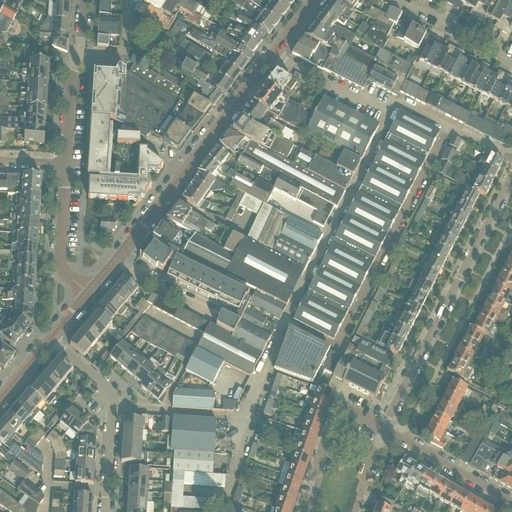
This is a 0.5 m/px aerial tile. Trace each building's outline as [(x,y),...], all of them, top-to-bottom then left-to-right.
[(20,0),(0,0),(0,4),(16,13),(23,2),(20,0)] [(159,0),(139,0),(140,1),(174,20),(180,11),(159,0)] [(183,0),(159,0),(180,11),(188,16),(192,18),(195,14),(198,8),(183,0)] [(225,0),(206,0),(231,14),(236,7),(225,0)] [(225,0),(236,7),(247,14),(248,14),(245,18),(243,20),(246,21),(254,26),(258,29),(266,35),(268,33),(269,34),(278,23),(264,12),(260,9),(248,0),(246,2),(245,4),(242,2),(238,0),(225,0)] [(243,0),(242,2),(245,4),(246,2),(248,0),(260,9),(264,12),(278,23),(286,12),(272,1),(270,0),(243,0)] [(270,0),(272,1),(286,12),(294,1),(293,0),(270,0)] [(350,13),(351,12),(345,7),(335,0),(334,0),(333,2),(332,1),(326,8),(346,23),(349,19),(352,14),(350,13)] [(335,0),(345,7),(351,12),(354,8),(355,6),(359,0),(335,0)] [(461,3),(468,7),(471,0),(455,0),(452,6),(458,9),(461,3)] [(471,16),(477,19),(487,0),(471,0),(468,7),(474,10),(471,16)] [(486,16),(492,20),(502,1),(501,0),(487,0),(477,19),(483,22),(486,16)] [(140,1),(133,13),(169,33),(176,21),(143,3),(140,1)] [(496,29),(502,32),(511,12),(511,6),(509,5),(510,4),(502,1),(492,20),(499,23),(496,29)] [(0,4),(0,7),(0,33),(4,34),(5,33),(16,13),(0,4)] [(54,5),(53,20),(69,21),(70,6),(54,5)] [(101,22),(101,26),(120,27),(121,17),(110,16),(110,6),(99,6),(98,22),(101,22)] [(198,8),(195,14),(202,18),(207,21),(211,13),(199,7),(198,8)] [(321,16),(336,27),(335,26),(338,22),(343,27),(346,23),(326,8),(321,16)] [(371,8),(366,17),(376,22),(391,29),(393,24),(401,28),(403,23),(398,21),(402,14),(390,8),(386,16),(371,8)] [(510,29),(511,30),(511,12),(502,32),(507,35),(510,29)] [(188,17),(187,19),(193,23),(194,21),(198,21),(200,22),(202,18),(195,14),(192,18),(188,16),(188,17)] [(231,14),(229,19),(236,22),(249,29),(248,31),(262,41),(266,35),(258,29),(254,26),(246,21),(243,20),(238,18),(231,14)] [(321,16),(315,24),(340,45),(340,44),(344,47),(345,45),(349,47),(354,37),(336,27),(321,16)] [(40,27),(40,32),(53,33),(53,35),(69,36),(69,21),(53,20),(48,17),(42,27),(40,27)] [(373,27),(363,41),(380,50),(382,51),(388,40),(385,39),(391,29),(376,22),(373,27)] [(339,54),(372,72),(378,61),(375,60),(349,47),(345,45),(344,47),(340,44),(340,45),(315,24),(305,37),(333,51),(339,54)] [(362,24),(357,32),(363,36),(369,28),(362,24)] [(229,25),(227,29),(232,32),(244,37),(257,47),(262,41),(248,31),(246,33),(236,29),(229,25)] [(120,27),(101,26),(100,30),(98,30),(97,47),(97,46),(108,47),(108,36),(119,37),(120,27)] [(420,51),(421,50),(421,51),(429,36),(426,34),(412,26),(404,42),(420,51)] [(407,34),(401,30),(397,37),(403,41),(407,34)] [(53,33),(40,32),(39,37),(52,38),(51,47),(58,50),(67,54),(69,36),(53,35),(53,33)] [(232,32),(230,35),(241,41),(238,45),(240,46),(251,55),(257,47),(244,37),(232,32)] [(201,34),(197,42),(214,52),(218,45),(215,43),(208,40),(209,39),(201,34)] [(209,39),(208,40),(215,43),(218,45),(227,51),(248,63),(253,56),(251,55),(240,46),(238,48),(237,47),(236,48),(223,40),(223,39),(225,37),(219,34),(217,38),(211,34),(209,39)] [(420,51),(416,59),(420,61),(425,64),(424,65),(432,68),(442,49),(435,46),(438,40),(432,37),(430,40),(429,39),(430,36),(429,36),(421,51),(421,50),(420,51)] [(305,37),(292,54),(309,63),(310,59),(318,63),(319,61),(321,62),(322,60),(327,62),(333,51),(305,37)] [(183,41),(177,52),(206,69),(212,58),(183,41)] [(136,46),(131,53),(137,57),(142,49),(136,46)] [(444,74),(445,74),(457,50),(452,47),(449,53),(442,49),(432,68),(439,72),(439,71),(442,72),(444,74)] [(375,60),(378,61),(401,73),(406,63),(406,62),(382,51),(380,50),(375,60)] [(449,78),(457,81),(470,56),(469,56),(466,62),(460,59),(463,53),(457,50),(445,74),(450,76),(449,78)] [(228,61),(226,65),(240,74),(248,63),(227,51),(223,57),(228,61)] [(323,70),(329,73),(339,54),(333,51),(327,62),(323,70)] [(363,90),(367,82),(372,72),(339,54),(329,73),(363,90)] [(462,84),(469,88),(479,69),(472,65),(475,59),(470,56),(457,81),(457,82),(457,81),(462,83),(462,84)] [(408,57),(406,62),(406,63),(413,66),(415,61),(408,57)] [(22,66),(22,72),(48,74),(48,68),(49,68),(50,63),(48,63),(48,62),(31,61),(30,67),(22,66)] [(367,82),(390,94),(401,73),(378,61),(372,72),(367,82)] [(187,62),(181,72),(188,76),(205,86),(205,85),(209,78),(197,71),(198,69),(187,62)] [(135,63),(129,73),(151,86),(157,76),(135,63)] [(397,97),(400,93),(405,82),(413,66),(406,63),(401,73),(390,94),(397,97)] [(479,69),(469,88),(474,91),(482,95),(492,75),(485,72),(488,66),(482,63),(479,69)] [(226,65),(217,76),(233,84),(240,74),(226,65)] [(91,118),(87,177),(89,177),(106,178),(110,119),(115,122),(118,81),(125,81),(125,72),(124,71),(118,67),(115,74),(110,73),(96,73),(96,80),(93,80),(92,96),(95,96),(94,110),(91,110),(91,118)] [(0,82),(8,82),(9,83),(9,78),(7,77),(7,71),(0,70),(0,82)] [(276,71),(265,86),(267,87),(283,99),(286,100),(290,95),(284,91),(286,88),(290,92),(291,91),(297,83),(296,83),(300,75),(295,73),(291,81),(287,78),(286,77),(285,77),(276,71)] [(29,78),(29,84),(47,85),(47,83),(48,83),(49,78),(47,78),(48,74),(22,72),(21,78),(29,78)] [(118,81),(115,122),(129,129),(129,130),(145,140),(150,132),(178,152),(190,133),(203,118),(204,118),(203,117),(179,103),(151,86),(129,73),(125,72),(125,81),(118,81)] [(209,78),(205,85),(210,88),(211,86),(217,90),(223,95),(225,96),(233,84),(217,76),(212,72),(209,78)] [(165,73),(162,79),(173,85),(176,81),(177,80),(165,73)] [(489,97),(495,100),(507,76),(501,73),(498,79),(492,75),(482,95),(489,98),(489,97)] [(162,79),(157,76),(151,86),(179,103),(203,117),(210,107),(198,100),(181,89),(173,85),(162,79)] [(188,76),(183,84),(201,94),(198,100),(201,101),(210,107),(212,109),(213,109),(222,96),(214,91),(210,88),(205,85),(205,86),(188,76)] [(499,103),(506,107),(511,96),(511,85),(510,84),(511,79),(511,78),(507,76),(495,100),(499,102),(499,103)] [(176,81),(173,85),(181,89),(183,85),(176,81)] [(405,95),(411,85),(405,82),(400,93),(405,95)] [(21,90),(20,95),(46,97),(47,91),(48,91),(48,87),(47,86),(47,85),(29,84),(29,90),(21,90)] [(411,98),(416,87),(411,85),(405,95),(411,98)] [(254,103),(267,114),(267,113),(276,118),(278,119),(288,101),(286,100),(283,99),(267,87),(254,103)] [(416,101),(422,90),(416,87),(411,98),(416,101)] [(422,104),(427,93),(422,90),(416,101),(422,104)] [(427,107),(433,96),(427,93),(422,104),(427,107)] [(27,108),(28,108),(45,109),(45,107),(47,106),(47,103),(46,102),(46,97),(20,95),(20,101),(28,102),(27,108)] [(433,110),(438,99),(433,96),(427,107),(433,110)] [(324,98),(314,118),(306,134),(320,141),(338,105),(324,98)] [(438,112),(444,102),(438,99),(433,110),(438,112)] [(288,101),(278,119),(306,134),(314,118),(307,115),(309,111),(299,106),(298,108),(299,109),(298,110),(295,109),(297,105),(288,101)] [(252,102),(240,117),(242,119),(254,128),(254,127),(256,128),(290,145),(294,136),(283,131),(284,129),(273,124),(276,118),(267,113),(267,114),(254,103),(252,102)] [(444,115),(449,104),(444,102),(438,112),(444,115)] [(449,118),(455,107),(449,104),(444,115),(449,118)] [(320,141),(333,148),(351,112),(338,105),(320,141)] [(0,117),(5,118),(5,115),(8,115),(8,107),(7,107),(0,106),(0,117)] [(455,121),(460,110),(455,107),(449,118),(455,121)] [(20,113),(20,120),(45,121),(45,109),(28,108),(28,114),(20,113)] [(460,124),(466,113),(460,110),(455,121),(460,124)] [(333,148),(343,153),(346,155),(364,118),(351,112),(333,148)] [(405,115),(399,112),(386,138),(426,158),(439,133),(439,132),(434,129),(433,129),(428,126),(427,126),(423,124),(423,123),(422,123),(417,121),(417,120),(416,120),(411,118),(412,117),(411,117),(406,115),(405,114),(405,115)] [(466,127),(471,116),(471,115),(466,113),(460,124),(466,127)] [(471,129),(477,118),(475,117),(471,116),(466,127),(471,129)] [(25,131),(25,132),(44,133),(45,121),(20,120),(5,118),(0,117),(0,129),(5,130),(25,131)] [(486,117),(483,122),(488,124),(494,127),(495,128),(498,123),(486,117)] [(346,155),(360,162),(379,126),(364,118),(346,155)] [(471,129),(477,132),(482,121),(477,118),(471,129)] [(290,145),(256,128),(254,127),(254,128),(242,119),(232,131),(239,136),(249,142),(286,161),(293,147),(290,145)] [(488,124),(483,122),(482,121),(477,132),(482,135),(488,124)] [(488,138),(494,127),(488,124),(482,135),(488,138)] [(511,128),(506,126),(503,132),(505,133),(510,135),(510,136),(511,137),(511,128)] [(499,130),(495,128),(494,127),(488,138),(494,141),(499,130)] [(230,130),(219,144),(227,150),(233,155),(241,157),(249,142),(239,136),(232,131),(230,130)] [(505,133),(503,132),(499,130),(494,141),(499,143),(505,133)] [(17,137),(17,143),(43,145),(44,133),(25,132),(25,138),(17,137)] [(504,146),(510,136),(510,135),(505,133),(499,143),(504,146)] [(453,137),(447,148),(455,153),(461,141),(453,137)] [(413,184),(426,158),(386,138),(373,164),(413,184)] [(299,188),(307,172),(314,157),(300,150),(293,162),(292,164),(288,162),(286,161),(249,142),(241,157),(238,164),(260,176),(263,169),(280,178),(299,188)] [(218,170),(233,180),(236,175),(222,165),(229,157),(217,147),(207,159),(219,168),(218,170)] [(114,181),(89,180),(88,199),(127,201),(127,202),(127,203),(127,204),(127,205),(128,205),(128,206),(129,206),(130,207),(131,207),(132,207),(133,207),(134,207),(135,206),(136,206),(136,205),(141,199),(145,199),(145,194),(151,186),(148,184),(148,171),(159,172),(163,166),(147,154),(147,151),(143,150),(139,150),(137,183),(119,182),(119,169),(115,168),(114,181)] [(335,168),(352,177),(356,170),(360,162),(346,155),(343,153),(339,161),(335,168)] [(480,164),(480,165),(497,174),(503,162),(498,160),(484,153),(481,157),(483,158),(480,164)] [(307,172),(345,191),(352,177),(335,168),(314,157),(307,172)] [(210,180),(212,177),(218,170),(219,168),(207,159),(198,171),(200,173),(210,180)] [(444,161),(438,173),(440,174),(441,174),(444,176),(450,165),(447,163),(444,161)] [(373,164),(359,190),(400,210),(413,184),(373,164)] [(474,176),(491,185),(497,174),(480,165),(474,176)] [(255,185),(253,187),(271,197),(274,190),(275,189),(274,189),(280,178),(263,169),(260,176),(255,185)] [(244,172),(241,178),(251,183),(254,178),(244,172)] [(345,191),(307,172),(299,188),(301,189),(307,192),(312,195),(318,198),(323,201),(334,206),(337,208),(345,191)] [(225,184),(217,180),(212,177),(210,180),(200,173),(194,181),(211,193),(222,190),(225,184)] [(24,176),(24,177),(6,176),(0,175),(0,194),(8,196),(15,196),(40,197),(41,177),(24,176)] [(233,180),(229,187),(239,192),(244,194),(245,195),(251,198),(257,202),(263,205),(266,206),(271,197),(253,187),(255,185),(251,183),(241,178),(236,175),(233,180)] [(491,185),(474,176),(473,176),(467,187),(485,197),(491,185)] [(274,189),(275,189),(274,190),(295,202),(296,200),(295,200),(301,189),(299,188),(280,178),(274,189)] [(194,181),(188,188),(205,201),(211,193),(194,181)] [(425,198),(424,198),(429,201),(431,202),(434,196),(433,196),(437,188),(430,185),(423,197),(425,198)] [(204,201),(205,201),(188,188),(181,198),(198,209),(203,212),(209,204),(204,201)] [(301,189),(295,200),(296,200),(301,203),(307,192),(301,189)] [(386,236),(400,210),(359,190),(346,216),(386,236)] [(466,190),(460,202),(472,208),(478,197),(466,190)] [(239,192),(236,199),(240,202),(244,194),(239,192)] [(301,203),(307,206),(312,195),(307,192),(301,203)] [(245,209),(251,198),(245,195),(244,194),(240,202),(239,205),(238,206),(245,209)] [(307,206),(312,209),(318,198),(312,195),(307,206)] [(15,196),(15,202),(16,204),(21,204),(21,209),(40,210),(40,205),(41,203),(41,199),(40,198),(40,197),(15,196)] [(251,213),(257,202),(251,198),(245,209),(251,213)] [(318,198),(312,209),(318,211),(321,206),(323,201),(318,198)] [(425,199),(420,210),(424,212),(429,201),(425,199)] [(454,199),(449,210),(467,220),(472,208),(460,202),(454,199)] [(323,201),(321,206),(331,211),(334,206),(323,201)] [(234,202),(231,209),(236,212),(238,206),(239,205),(234,202)] [(257,216),(263,205),(257,202),(251,213),(257,216)] [(177,204),(172,212),(185,221),(187,218),(196,224),(195,225),(198,227),(196,229),(202,233),(204,231),(204,230),(208,223),(177,204)] [(264,230),(273,210),(266,206),(263,205),(257,216),(253,225),(264,230)] [(321,206),(318,211),(329,217),(331,211),(321,206)] [(10,215),(9,221),(17,221),(39,223),(39,217),(40,216),(41,213),(39,211),(40,210),(21,209),(16,208),(16,215),(10,215)] [(264,230),(256,246),(271,254),(272,254),(280,236),(289,218),(273,210),(264,230)] [(420,210),(414,222),(418,224),(424,212),(420,210)] [(449,210),(443,222),(461,231),(467,220),(449,210)] [(329,217),(318,211),(315,217),(326,222),(329,217)] [(172,212),(166,219),(175,224),(182,227),(192,233),(195,235),(199,238),(202,233),(196,229),(198,227),(195,225),(196,224),(187,218),(185,221),(172,212)] [(229,213),(226,219),(231,221),(234,215),(229,213)] [(346,216),(333,242),(373,262),(386,236),(346,216)] [(326,222),(315,217),(313,222),(323,227),(326,222)] [(289,218),(280,236),(314,253),(323,235),(289,218)] [(17,221),(16,234),(20,234),(38,235),(38,234),(39,233),(40,229),(38,228),(39,223),(17,221)] [(101,222),(100,239),(109,240),(111,239),(111,231),(114,231),(114,228),(116,228),(116,223),(115,223),(101,222)] [(414,222),(408,232),(413,234),(418,224),(414,222)] [(443,222),(437,233),(443,236),(455,242),(461,231),(443,222)] [(163,224),(152,238),(153,238),(158,242),(159,243),(161,244),(168,249),(170,250),(172,251),(176,244),(177,243),(178,241),(181,236),(178,235),(171,230),(170,229),(163,224)] [(253,225),(246,241),(256,246),(264,230),(253,225)] [(224,232),(221,240),(227,244),(231,236),(224,232)] [(12,233),(12,246),(19,246),(37,247),(37,244),(39,244),(39,235),(38,235),(20,234),(16,234),(12,233)] [(437,233),(431,244),(437,247),(449,254),(455,242),(443,236),(437,233)] [(181,255),(226,276),(244,240),(233,234),(231,236),(227,244),(223,251),(217,247),(199,238),(195,235),(188,246),(187,246),(181,255)] [(280,236),(272,254),(304,271),(314,253),(280,236)] [(403,236),(399,243),(404,245),(407,238),(403,236)] [(149,243),(139,256),(161,273),(162,273),(163,271),(164,272),(168,275),(168,274),(176,259),(178,254),(172,251),(170,250),(168,249),(165,255),(156,248),(159,243),(158,242),(153,238),(149,243)] [(221,240),(217,247),(223,251),(227,244),(221,240)] [(286,306),(296,288),(304,271),(272,254),(271,254),(256,246),(246,241),(244,240),(226,276),(255,290),(286,306)] [(360,288),(373,262),(333,242),(320,268),(360,288)] [(0,251),(0,257),(8,258),(36,260),(36,254),(38,254),(38,249),(37,249),(37,247),(19,246),(18,252),(0,251)] [(437,247),(431,258),(444,265),(449,254),(437,247)] [(179,254),(165,284),(216,308),(214,313),(198,308),(195,314),(234,336),(255,290),(179,254)] [(425,256),(420,267),(438,276),(444,265),(431,258),(425,256)] [(8,258),(8,264),(18,265),(17,270),(35,272),(36,270),(37,270),(37,265),(36,265),(36,260),(8,258)] [(399,262),(394,259),(390,266),(395,269),(399,262)] [(511,265),(507,263),(502,274),(511,279),(511,265)] [(391,276),(395,269),(390,266),(387,274),(391,276)] [(320,268),(306,294),(347,314),(360,288),(320,268)] [(14,270),(13,282),(34,283),(34,282),(36,281),(36,278),(35,277),(35,272),(17,270),(14,270)] [(423,273),(419,281),(432,288),(438,276),(425,270),(423,273)] [(511,279),(502,274),(496,285),(511,293),(511,290),(511,279)] [(124,277),(117,286),(130,297),(138,289),(124,277)] [(409,290),(413,292),(426,299),(432,288),(419,281),(415,279),(409,290)] [(0,289),(0,295),(7,296),(33,297),(34,283),(13,282),(13,290),(0,289)] [(382,282),(379,289),(383,291),(384,292),(385,292),(389,286),(388,285),(382,282)] [(496,285),(491,296),(505,304),(511,307),(511,305),(511,294),(511,293),(496,285)] [(117,286),(110,294),(123,306),(130,297),(117,286)] [(375,297),(373,301),(378,303),(379,303),(379,304),(385,292),(384,292),(383,291),(379,289),(375,297)] [(246,311),(240,323),(260,332),(263,326),(265,320),(252,313),(254,308),(279,321),(286,306),(255,290),(248,305),(246,311)] [(413,292),(408,304),(420,310),(426,299),(413,292)] [(110,294),(103,302),(117,314),(120,317),(127,309),(123,306),(110,294)] [(293,320),(297,322),(299,323),(298,323),(299,324),(299,323),(304,326),(305,327),(305,326),(310,329),(311,329),(315,331),(315,332),(316,332),(321,334),(321,335),(322,335),(327,337),(326,338),(327,338),(332,340),(334,340),(347,314),(306,294),(293,320)] [(7,296),(6,308),(12,308),(12,310),(33,311),(33,297),(7,296)] [(491,296),(485,307),(499,314),(506,318),(508,313),(502,309),(505,304),(491,296)] [(163,301),(156,297),(151,307),(158,310),(163,301)] [(142,299),(138,304),(146,311),(150,306),(142,299)] [(170,304),(163,301),(158,310),(165,314),(170,304)] [(373,301),(367,312),(373,315),(379,304),(373,301)] [(403,301),(397,313),(402,315),(415,321),(420,310),(408,304),(403,301)] [(103,302),(96,310),(112,324),(110,322),(117,314),(103,302)] [(138,304),(134,308),(142,315),(146,311),(138,304)] [(176,308),(170,304),(165,314),(171,317),(176,308)] [(485,307),(480,318),(494,325),(497,321),(503,324),(506,318),(499,314),(485,307)] [(183,311),(176,308),(171,317),(178,321),(183,311)] [(3,319),(3,320),(11,326),(23,335),(27,330),(32,323),(33,311),(12,310),(10,310),(7,314),(3,319)] [(95,316),(91,320),(105,332),(112,324),(96,310),(93,314),(95,316)] [(189,315),(183,311),(178,321),(184,324),(189,315)] [(397,313),(392,324),(396,326),(409,333),(415,321),(402,315),(397,313)] [(196,318),(189,315),(184,324),(191,328),(196,318)] [(0,317),(0,324),(4,328),(0,333),(0,336),(5,340),(14,347),(23,335),(11,326),(3,320),(0,317)] [(364,317),(361,323),(368,326),(370,321),(364,317)] [(136,326),(130,333),(139,339),(139,340),(143,335),(146,328),(150,330),(153,324),(143,318),(136,326)] [(202,322),(196,318),(191,328),(197,331),(202,322)] [(480,318),(474,329),(488,336),(489,336),(494,339),(500,328),(494,325),(480,318)] [(91,320),(84,329),(98,340),(105,332),(91,320)] [(265,320),(263,326),(274,331),(277,326),(265,320)] [(209,325),(202,322),(197,331),(204,335),(209,325)] [(233,337),(232,340),(261,355),(262,355),(271,337),(260,332),(240,323),(234,336),(233,337)] [(390,323),(384,334),(403,344),(409,333),(396,326),(392,324),(390,323)] [(160,327),(153,324),(150,330),(146,328),(143,335),(139,340),(149,345),(153,340),(160,327)] [(209,325),(204,335),(196,350),(223,364),(250,377),(262,355),(232,340),(233,337),(209,324),(209,325)] [(271,337),(274,331),(263,326),(260,332),(271,337)] [(153,340),(149,345),(158,350),(161,344),(163,345),(165,341),(170,333),(160,327),(153,340)] [(470,327),(465,338),(478,345),(479,346),(485,349),(490,339),(488,338),(489,336),(488,336),(474,329),(470,327)] [(84,329),(77,337),(91,349),(98,340),(84,329)] [(325,370),(333,375),(342,357),(328,351),(328,350),(289,330),(275,370),(312,383),(318,384),(325,370)] [(163,345),(161,344),(158,350),(167,354),(176,336),(170,333),(165,341),(163,345)] [(381,333),(375,345),(397,356),(403,344),(390,338),(384,334),(381,333)] [(5,340),(0,336),(0,366),(4,369),(14,355),(2,345),(5,340)] [(175,358),(176,355),(177,353),(175,352),(179,346),(183,348),(186,341),(176,336),(167,354),(175,358)] [(91,349),(77,337),(70,346),(83,357),(91,349)] [(354,337),(352,343),(358,346),(361,341),(354,337)] [(465,338),(459,349),(473,356),(474,357),(476,358),(478,354),(481,356),(485,349),(479,346),(478,345),(465,338)] [(115,341),(108,349),(111,352),(118,343),(115,341)] [(192,344),(186,341),(183,348),(179,346),(175,352),(177,353),(176,355),(184,359),(192,344)] [(342,357),(338,364),(333,375),(332,377),(342,382),(375,399),(376,399),(393,364),(395,361),(392,360),(393,357),(390,356),(390,355),(361,341),(353,356),(352,355),(349,360),(344,357),(343,358),(342,357)] [(109,358),(118,365),(130,351),(122,343),(109,358)] [(350,346),(344,357),(349,360),(355,349),(350,346)] [(459,349),(453,361),(467,368),(468,368),(474,357),(459,349)] [(196,350),(185,372),(212,385),(223,364),(196,350)] [(118,365),(126,372),(138,357),(130,351),(118,365)] [(126,372),(134,379),(147,364),(146,364),(151,359),(146,364),(138,357),(126,372)] [(59,358),(52,367),(65,378),(73,370),(59,358)] [(134,379),(142,386),(143,386),(157,368),(159,366),(151,359),(146,364),(147,364),(134,379)] [(467,368),(453,361),(447,372),(456,376),(461,379),(467,382),(473,371),(468,368),(467,368)] [(52,367),(45,375),(58,386),(65,378),(52,367)] [(141,388),(149,395),(165,375),(157,368),(143,386),(142,386),(141,388)] [(507,375),(501,371),(494,383),(500,386),(507,375)] [(277,374),(273,385),(278,387),(280,382),(280,381),(282,376),(277,374)] [(45,375),(38,383),(51,395),(58,386),(45,375)] [(165,375),(149,395),(161,405),(175,379),(166,375),(165,375)] [(511,382),(507,380),(503,387),(508,390),(511,382)] [(453,381),(447,393),(461,400),(467,388),(453,381)] [(29,389),(29,390),(44,403),(48,406),(55,398),(51,395),(38,383),(31,391),(29,389)] [(273,385),(271,393),(276,394),(277,391),(286,394),(287,390),(278,387),(273,385)] [(487,392),(494,396),(497,391),(491,387),(487,392)] [(310,392),(308,397),(328,404),(332,393),(317,388),(315,393),(310,392)] [(29,390),(22,398),(35,409),(41,402),(43,404),(44,403),(29,390)] [(172,408),(213,410),(214,393),(176,390),(173,396),(172,406),(172,408)] [(447,393),(441,404),(455,411),(461,400),(447,393)] [(307,397),(303,408),(309,410),(324,415),(328,404),(308,397),(307,397)] [(498,397),(493,405),(498,408),(503,410),(507,403),(498,397)] [(22,398),(15,406),(32,421),(39,413),(35,409),(22,398)] [(223,400),(223,411),(232,412),(237,402),(223,400)] [(441,404),(436,415),(450,422),(455,411),(441,404)] [(481,410),(488,414),(490,409),(484,405),(481,410)] [(15,406),(8,414),(21,426),(25,429),(32,421),(15,406)] [(59,423),(68,430),(79,417),(71,409),(59,423)] [(488,414),(486,416),(491,419),(495,412),(490,409),(488,414)] [(309,410),(305,421),(320,426),(324,415),(309,410)] [(8,414),(0,423),(14,435),(21,426),(8,414)] [(124,419),(123,430),(142,431),(148,432),(149,416),(139,415),(138,420),(124,419)] [(436,415),(430,426),(444,433),(450,422),(436,415)] [(68,430),(77,438),(96,431),(79,417),(68,430)] [(216,421),(172,417),(171,437),(170,444),(170,451),(170,452),(174,452),(214,455),(216,421)] [(161,432),(168,433),(169,419),(162,418),(161,432)] [(301,419),(299,424),(303,426),(302,430),(301,432),(302,432),(317,437),(320,426),(305,421),(301,419)] [(0,423),(0,442),(8,449),(10,450),(14,445),(8,440),(10,438),(11,437),(12,436),(13,435),(14,435),(0,423)] [(495,423),(489,433),(494,436),(500,425),(495,423)] [(482,424),(479,429),(481,431),(482,431),(484,433),(485,433),(488,428),(482,424)] [(444,433),(430,426),(425,437),(430,440),(429,442),(443,449),(446,444),(440,441),(444,433)] [(37,428),(31,435),(39,441),(40,442),(43,438),(45,435),(44,434),(37,428)] [(123,430),(123,441),(142,442),(142,431),(123,430)] [(295,431),(292,440),(293,441),(294,441),(298,442),(298,443),(313,448),(317,437),(302,432),(296,430),(295,431)] [(77,438),(77,451),(95,452),(96,431),(77,438)] [(52,432),(45,440),(50,443),(61,439),(52,432)] [(31,435),(25,443),(30,447),(30,448),(31,448),(33,450),(40,442),(39,441),(31,435)] [(61,439),(50,443),(52,449),(63,445),(61,439)] [(472,440),(469,445),(475,449),(478,444),(472,440)] [(123,441),(122,451),(141,453),(142,442),(123,441)] [(298,443),(294,453),(309,459),(313,448),(298,443)] [(468,465),(476,470),(483,459),(489,463),(489,464),(496,468),(511,477),(511,463),(500,457),(501,456),(490,449),(481,444),(468,465)] [(63,445),(52,449),(55,455),(66,451),(63,445)] [(475,449),(469,445),(460,460),(466,464),(475,449)] [(0,451),(1,453),(0,454),(4,459),(9,455),(8,454),(0,446),(0,451)] [(30,448),(26,454),(41,465),(42,466),(43,457),(33,450),(31,448),(30,448)] [(491,448),(490,449),(501,456),(502,457),(503,455),(505,452),(498,448),(497,448),(491,448)] [(55,455),(54,460),(65,461),(66,451),(55,455)] [(77,451),(76,462),(94,463),(95,452),(77,451)] [(122,451),(121,463),(131,463),(140,464),(146,464),(147,453),(141,453),(122,451)] [(502,457),(502,458),(511,463),(511,454),(506,451),(505,452),(503,455),(502,457)] [(205,475),(210,475),(212,475),(214,455),(174,452),(172,472),(189,474),(194,474),(199,474),(205,475)] [(294,453),(290,464),(305,470),(309,459),(294,453)] [(9,455),(4,459),(11,465),(13,463),(13,462),(14,461),(15,462),(16,461),(9,454),(9,455)] [(26,454),(21,461),(40,476),(41,476),(42,466),(41,465),(26,454)] [(405,485),(416,467),(404,459),(402,463),(396,460),(390,469),(396,473),(402,477),(398,484),(404,487),(405,485)] [(483,459),(476,470),(511,491),(511,490),(511,477),(496,468),(489,464),(489,463),(483,459)] [(54,460),(54,471),(64,472),(65,461),(54,460)] [(11,465),(9,469),(24,481),(30,474),(15,462),(14,461),(13,462),(13,463),(11,465)] [(76,462),(75,473),(93,474),(94,463),(76,462)] [(290,464),(286,475),(301,480),(305,470),(290,464)] [(418,488),(427,473),(416,467),(405,485),(416,491),(418,488)] [(130,469),(129,480),(148,481),(149,470),(130,469)] [(183,491),(183,484),(172,472),(172,483),(171,490),(183,491)] [(188,485),(189,474),(172,472),(183,484),(188,485)] [(93,474),(75,473),(75,484),(93,485),(93,474)] [(416,491),(415,494),(425,500),(428,495),(429,493),(438,479),(427,473),(418,488),(416,491)] [(286,475),(283,486),(298,491),(301,480),(286,475)] [(428,495),(439,501),(448,485),(438,479),(428,495)] [(129,480),(128,491),(147,492),(148,481),(129,480)] [(23,482),(17,490),(29,499),(38,506),(44,499),(39,495),(23,482)] [(439,501),(449,507),(458,491),(448,485),(439,501)] [(283,486),(279,497),(294,502),(298,491),(283,486)] [(170,508),(182,498),(183,491),(171,490),(171,494),(170,505),(170,508)] [(0,506),(7,511),(8,511),(15,503),(0,491),(0,506)] [(128,491),(128,502),(146,503),(147,492),(128,491)] [(449,507),(458,511),(459,511),(468,497),(458,491),(449,507)] [(52,501),(51,505),(58,505),(59,501),(62,501),(63,494),(52,494),(52,501)] [(74,495),(73,506),(91,507),(92,496),(74,495)] [(279,497),(275,508),(286,511),(290,511),(294,502),(279,497)] [(382,497),(380,503),(392,508),(394,503),(395,501),(382,497)] [(459,511),(473,511),(479,503),(468,497),(459,511)] [(188,498),(182,498),(170,508),(187,509),(188,498)] [(29,499),(23,508),(27,511),(36,511),(38,509),(38,506),(29,499)] [(128,502),(126,511),(145,511),(146,503),(128,502)] [(15,503),(8,511),(27,511),(23,508),(15,503)] [(394,503),(392,508),(393,509),(400,511),(402,506),(394,503)] [(473,511),(487,511),(489,510),(479,503),(473,511)]
